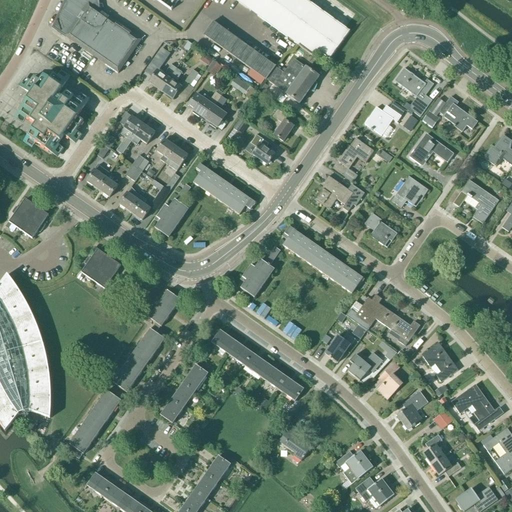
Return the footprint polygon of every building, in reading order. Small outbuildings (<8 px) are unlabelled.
[(99,5),(98,0),(65,0),(53,28),(118,74),(142,41),(100,12),(102,9),(102,5),(99,5)] [(155,0),(171,11),(178,0),(155,0)] [(234,0),(325,66),(350,32),(305,0),(234,0)] [(267,80),(275,69),(276,67),(213,22),(205,33),(203,36),(266,81),(267,80)] [(161,67),(170,55),(164,51),(156,63),(161,67)] [(275,69),(267,80),(275,86),(287,95),(286,95),(299,105),(319,78),(306,68),(305,69),(294,61),(284,75),(275,69)] [(213,76),(220,67),(214,62),(207,71),(213,76)] [(161,92),(177,69),(171,65),(165,74),(159,70),(158,72),(149,83),(161,92)] [(177,69),(161,92),(173,100),(181,88),(182,86),(176,82),(182,73),(177,69)] [(424,84),(404,69),(394,82),(403,88),(407,83),(415,89),(411,94),(416,98),(417,98),(422,101),(433,85),(427,80),(424,84)] [(190,87),(198,75),(193,71),(184,83),(190,87)] [(67,83),(53,74),(49,80),(43,76),(39,82),(33,78),(24,91),(30,95),(17,113),(35,125),(27,137),(52,154),(64,137),(70,141),(84,121),(78,117),(86,106),(67,92),(62,98),(58,95),(67,83)] [(235,77),(231,86),(247,93),(251,84),(235,77)] [(251,102),(257,93),(251,88),(244,97),(251,102)] [(204,122),(221,97),(216,94),(209,103),(196,94),(188,105),(195,110),(193,112),(194,112),(193,114),(204,122)] [(221,97),(204,122),(216,130),(217,129),(226,116),(220,111),(227,101),(221,97)] [(472,131),(477,123),(455,107),(458,103),(450,98),(439,113),(444,117),(444,118),(454,126),(454,127),(462,133),(467,127),(472,131)] [(275,111),(279,105),(272,101),(268,107),(275,111)] [(418,116),(422,110),(415,104),(410,110),(418,116)] [(385,115),(376,108),(364,125),(381,137),(382,136),(386,138),(392,129),(389,127),(393,121),(397,123),(401,117),(389,109),(385,115)] [(283,143),(294,128),(285,121),(287,118),(278,111),(273,118),(282,124),(274,136),(283,143)] [(432,129),(439,119),(429,112),(422,122),(432,129)] [(131,143),(143,126),(132,118),(125,113),(118,123),(125,128),(120,134),(126,139),(131,143)] [(414,127),(417,121),(411,117),(407,122),(414,127)] [(143,126),(131,143),(136,146),(140,141),(147,145),(155,134),(143,126)] [(267,166),(275,155),(260,145),(263,140),(256,136),(250,145),(257,149),(252,155),(267,166)] [(454,155),(426,136),(410,158),(420,166),(431,151),(448,163),(454,155)] [(511,166),(511,151),(508,149),(511,142),(503,136),(494,149),(492,148),(484,158),(496,167),(504,157),(509,161),(507,163),(511,166)] [(104,147),(109,150),(116,140),(111,137),(104,147)] [(373,153),(360,144),(361,143),(355,139),(350,147),(349,147),(338,163),(348,169),(357,158),(366,164),(373,153)] [(165,164),(176,149),(165,141),(157,152),(163,157),(160,161),(165,164)] [(102,160),(109,150),(104,147),(97,156),(102,160)] [(176,149),(165,164),(176,172),(188,157),(176,149)] [(388,164),(392,158),(382,151),(378,157),(388,164)] [(137,170),(144,160),(139,156),(132,166),(137,170)] [(137,170),(142,173),(149,163),(144,160),(137,170)] [(249,202),(203,170),(205,169),(200,165),(196,171),(200,174),(193,184),(239,216),(246,207),(250,210),(255,203),(250,200),(249,202)] [(130,179),(137,170),(132,166),(125,176),(130,179)] [(142,173),(137,170),(130,179),(135,183),(140,176),(152,183),(153,181),(142,173)] [(98,191),(109,175),(104,172),(102,176),(94,171),(86,183),(98,191)] [(109,175),(98,191),(109,199),(117,187),(111,182),(114,178),(109,175)] [(165,189),(170,192),(180,178),(175,175),(165,189)] [(343,187),(328,177),(324,184),(325,185),(321,190),(323,191),(316,200),(330,210),(336,200),(345,206),(343,209),(348,213),(353,206),(355,207),(364,195),(347,182),(343,187)] [(423,198),(428,191),(409,178),(391,202),(401,209),(406,202),(413,207),(421,196),(423,198)] [(165,189),(153,181),(152,183),(163,191),(158,199),(163,202),(170,192),(165,189)] [(498,202),(469,182),(453,205),(459,209),(464,202),(478,211),(473,218),(483,225),(498,202)] [(175,202),(180,205),(190,190),(185,186),(175,202)] [(131,213),(142,198),(137,194),(134,198),(127,194),(119,205),(131,213)] [(142,198),(131,213),(142,221),(150,210),(144,205),(147,201),(142,198)] [(28,220),(37,208),(25,200),(19,209),(16,207),(14,211),(28,220)] [(180,205),(175,202),(174,201),(169,209),(165,206),(161,212),(178,225),(188,211),(180,205)] [(28,220),(42,230),(45,227),(42,225),(48,216),(37,208),(28,220)] [(20,231),(28,220),(14,211),(12,214),(14,215),(9,223),(20,231)] [(169,239),(178,225),(161,212),(157,218),(160,221),(155,229),(169,239)] [(511,214),(502,229),(508,233),(511,229),(511,214)] [(387,249),(397,235),(380,223),(382,221),(372,215),(365,225),(374,232),(370,237),(387,249)] [(40,233),(42,230),(28,220),(20,231),(32,240),(38,232),(40,233)] [(352,295),(362,281),(293,233),(294,231),(289,228),(285,233),(290,236),(283,247),(352,295)] [(265,264),(269,267),(280,252),(276,249),(265,264)] [(101,271),(109,259),(97,251),(91,260),(89,258),(87,261),(101,271)] [(101,271),(115,281),(117,278),(115,276),(121,267),(109,259),(101,271)] [(93,282),(101,271),(87,261),(84,264),(87,266),(81,274),(93,282)] [(269,267),(265,264),(260,261),(255,269),(251,266),(246,272),(264,285),(274,271),(269,267)] [(113,284),(115,281),(101,271),(93,282),(105,290),(110,282),(113,284)] [(254,299),(264,285),(246,272),(242,278),(246,281),(240,289),(254,299)] [(13,283),(7,275),(0,284),(0,425),(5,432),(19,415),(29,412),(50,419),(51,401),(50,383),(48,365),(44,348),(38,331),(31,314),(23,298),(13,283)] [(162,299),(175,308),(180,301),(167,292),(162,299)] [(386,328),(394,316),(378,305),(382,300),(375,296),(372,301),(368,299),(362,307),(356,303),(346,317),(352,322),(367,332),(375,320),(386,328)] [(170,316),(175,308),(162,299),(157,306),(170,316)] [(165,323),(170,316),(157,306),(152,314),(165,323)] [(161,328),(165,323),(152,314),(148,319),(155,324),(154,326),(159,329),(160,327),(161,328)] [(394,316),(386,328),(391,331),(389,334),(398,341),(398,342),(405,347),(408,343),(420,327),(413,322),(410,327),(394,316)] [(352,322),(346,317),(339,327),(345,332),(352,322)] [(156,334),(159,329),(154,326),(151,330),(150,330),(148,333),(163,343),(165,340),(156,334)] [(228,356),(237,343),(220,331),(211,344),(228,356)] [(365,347),(373,337),(367,332),(359,343),(365,347)] [(158,350),(163,343),(148,333),(143,340),(158,350)] [(346,343),(337,337),(325,355),(337,364),(350,346),(351,347),(355,340),(350,337),(346,343)] [(153,357),(158,350),(143,340),(138,347),(153,357)] [(245,368),(254,355),(237,343),(228,356),(245,368)] [(441,353),(436,346),(421,356),(430,369),(437,364),(442,372),(436,376),(441,383),(458,371),(443,351),(441,353)] [(147,365),(153,357),(138,347),(133,354),(147,365)] [(408,360),(414,352),(410,348),(403,356),(408,360)] [(142,372),(147,365),(133,354),(128,361),(142,372)] [(373,374),(382,362),(373,354),(365,363),(355,356),(349,363),(353,366),(348,372),(360,382),(369,371),(373,374)] [(261,379),(270,367),(254,355),(245,368),(261,379)] [(137,379),(142,372),(128,361),(122,369),(137,379)] [(387,401),(402,385),(393,376),(400,368),(394,363),(378,380),(383,385),(377,391),(387,401)] [(184,383),(196,392),(208,375),(195,366),(184,383)] [(278,391),(287,378),(270,367),(261,379),(278,391)] [(132,386),(137,379),(122,369),(117,376),(132,386)] [(127,394),(132,386),(117,376),(112,383),(127,394)] [(287,378),(278,391),(295,403),(304,390),(287,378)] [(184,408),(196,392),(184,383),(172,399),(184,408)] [(478,394),(473,387),(451,403),(460,415),(463,413),(474,427),(474,426),(479,432),(495,421),(490,415),(494,412),(480,393),(478,394)] [(102,398),(116,409),(121,402),(106,392),(102,398)] [(407,432),(422,421),(416,413),(428,404),(420,393),(402,405),(406,410),(397,417),(407,432)] [(112,415),(116,409),(102,398),(97,405),(112,415)] [(172,425),(184,408),(172,399),(160,416),(172,425)] [(443,408),(448,405),(444,399),(439,402),(443,408)] [(107,422),(112,415),(97,405),(92,412),(107,422)] [(102,429),(107,422),(92,412),(88,418),(102,429)] [(441,431),(453,422),(445,412),(433,420),(441,431)] [(98,435),(102,429),(88,418),(83,425),(98,435)] [(93,442),(98,435),(83,425),(78,432),(93,442)] [(301,462),(310,450),(292,437),(297,430),(291,426),(279,443),(290,451),(295,454),(293,457),(301,462)] [(511,436),(507,429),(483,446),(487,452),(500,443),(510,456),(497,466),(504,476),(511,470),(511,436)] [(88,449),(93,442),(78,432),(74,438),(88,449)] [(431,466),(443,457),(435,446),(442,442),(438,436),(425,445),(428,450),(423,454),(431,466)] [(83,455),(88,449),(74,438),(69,445),(78,451),(74,457),(79,460),(82,455),(83,455)] [(373,469),(360,452),(353,457),(350,453),(335,464),(339,469),(346,464),(350,469),(346,472),(344,474),(344,475),(344,477),(345,479),(346,480),(348,481),(352,485),(373,469)] [(206,474),(219,483),(231,466),(218,457),(206,474)] [(443,457),(431,466),(439,477),(444,473),(448,478),(461,469),(457,464),(451,468),(443,457)] [(104,499),(112,486),(95,474),(87,487),(104,499)] [(207,499),(219,483),(206,474),(195,491),(207,499)] [(504,493),(511,488),(505,479),(498,484),(504,493)] [(394,496),(381,480),(375,485),(371,480),(356,491),(360,496),(365,503),(372,498),(380,508),(394,496)] [(120,510),(129,498),(112,486),(104,499),(120,510)] [(478,500),(471,490),(455,501),(458,505),(457,506),(461,511),(462,510),(463,511),(465,511),(479,502),(483,507),(493,500),(488,493),(478,500)] [(189,511),(198,511),(207,499),(195,491),(183,507),(189,511)] [(122,511),(143,511),(146,509),(129,498),(120,510),(122,511)]
